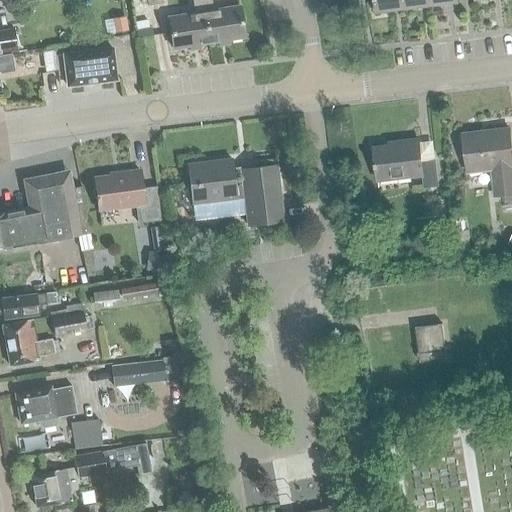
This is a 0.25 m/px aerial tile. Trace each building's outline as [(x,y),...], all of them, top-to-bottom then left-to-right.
[(207,45),(200,0),(190,0),(193,15),(168,19),(173,50),(207,45)] [(200,0),(207,45),(243,39),(239,7),(212,11),(210,0),(200,0)] [(359,8),(358,0),(334,0),(336,11),(359,8)] [(373,0),(375,15),(403,11),(401,0),(373,0)] [(401,0),(403,11),(429,8),(427,0),(401,0)] [(151,27),(135,30),(135,31),(137,39),(153,36),(151,27)] [(0,55),(17,52),(14,31),(0,32),(0,55)] [(67,87),(116,81),(112,49),(63,55),(67,87)] [(0,74),(11,72),(9,57),(0,58),(0,74)] [(490,171),(494,199),(511,196),(511,164),(508,131),(487,133),(488,138),(462,141),(466,174),(490,171)] [(375,181),(421,176),(422,189),(437,187),(434,161),(421,163),(418,141),(397,143),(398,147),(372,150),(375,181)] [(281,222),(275,168),(240,171),(240,175),(232,176),(230,161),(187,166),(191,204),(235,200),(235,198),(242,198),(246,226),(281,222)] [(3,213),(0,213),(0,251),(10,249),(50,241),(78,236),(87,234),(79,189),(74,190),(71,172),(23,181),(28,211),(12,214),(12,211),(3,213)] [(98,211),(135,207),(137,224),(157,222),(154,189),(140,190),(138,172),(122,174),(122,177),(94,180),(98,211)] [(435,217),(417,219),(418,233),(436,230),(435,217)] [(87,234),(78,236),(81,251),(92,249),(89,234),(87,234)] [(152,253),(149,272),(163,273),(166,254),(152,253)] [(120,289),(122,300),(172,292),(170,281),(120,289)] [(100,289),(102,302),(118,300),(117,287),(100,289)] [(55,294),(34,296),(2,299),(0,301),(0,312),(3,315),(4,319),(36,315),(39,315),(38,305),(56,304),(55,294)] [(85,332),(82,313),(50,319),(53,337),(85,332)] [(0,327),(8,365),(37,360),(37,356),(59,351),(57,341),(52,342),(51,339),(34,342),(31,321),(0,327)] [(415,329),(419,363),(446,360),(441,325),(415,329)] [(176,339),(163,342),(165,354),(178,352),(176,339)] [(163,361),(110,367),(112,382),(143,378),(143,384),(165,382),(163,361)] [(52,388),(13,394),(19,430),(39,426),(39,430),(44,433),(56,431),(59,427),(58,422),(77,418),(72,389),(52,393),(52,388)] [(472,410),(450,413),(452,430),(474,427),(472,410)] [(98,421),(70,425),(73,445),(101,441),(98,421)] [(65,470),(30,476),(35,507),(71,501),(69,492),(79,490),(77,478),(105,473),(105,472),(135,466),(136,477),(150,475),(144,444),(73,457),(75,468),(65,470)] [(209,493),(196,494),(198,507),(210,506),(209,493)]
